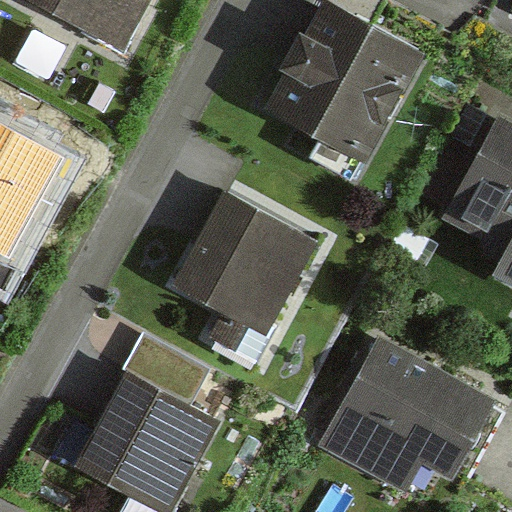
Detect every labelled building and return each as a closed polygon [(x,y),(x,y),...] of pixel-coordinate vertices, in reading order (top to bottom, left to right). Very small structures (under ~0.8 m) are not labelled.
[(152,0),(48,0),(129,43),(152,0)] [(433,39),(353,0),(327,0),(277,103),(332,130),(320,154),(360,174),(372,149),(377,152),(433,39)] [(0,259),(7,263),(71,148),(0,108),(0,259)] [(451,212),(511,242),(511,249),(504,266),(511,269),(511,114),(503,110),(451,212)] [(215,330),(263,356),(328,233),(230,181),(178,279),(228,305),(215,330)] [(502,393),(384,330),(323,444),(409,490),(427,457),(458,474),(502,393)] [(175,510),(226,412),(133,365),(82,462),(175,510)]
